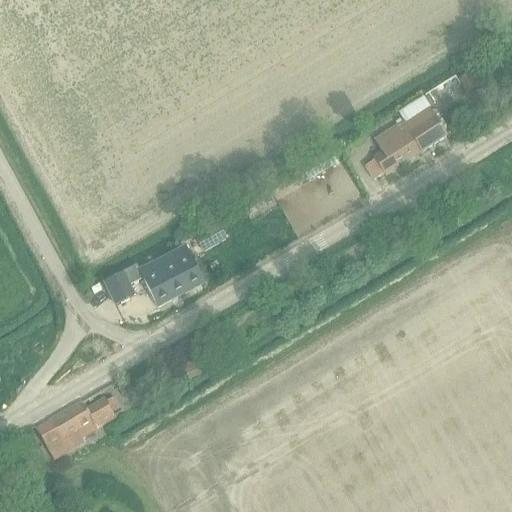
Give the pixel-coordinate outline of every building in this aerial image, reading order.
[(472,71),(459,79),(465,90),(479,81),(472,71)] [(375,160),(365,168),(373,181),(384,174),(385,176),(446,137),(435,121),(429,111),(405,126),(404,123),(374,141),(382,154),(374,159),(375,160)] [(219,227),(196,240),(204,254),(227,241),(219,227)] [(137,268),(105,285),(116,307),(134,298),(130,289),(144,282),(157,307),(203,283),(186,249),(140,273),(137,268)] [(45,380),(53,389),(65,377),(58,368),(45,380)] [(82,403),(49,422),(35,430),(54,463),(86,445),(83,441),(102,430),(101,427),(115,419),(105,402),(87,412),(82,403)]
